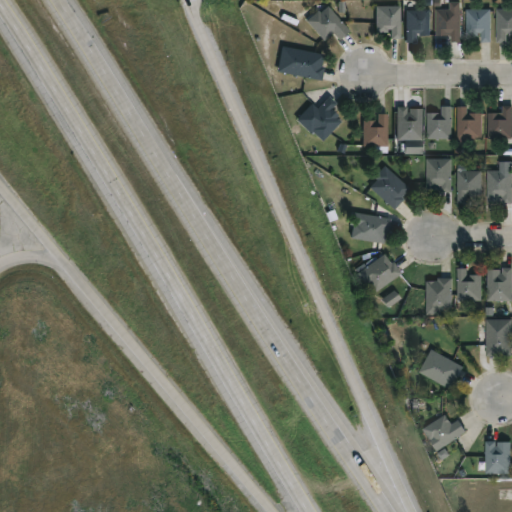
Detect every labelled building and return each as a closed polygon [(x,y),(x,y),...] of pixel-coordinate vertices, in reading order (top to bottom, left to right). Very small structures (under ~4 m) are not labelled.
[(327,6),(347,30),(336,39),(331,32),(321,40),(304,20),(316,10),(318,12),(326,5),(327,6)] [(399,5),(399,38),(389,38),(389,29),(387,29),(387,31),(374,31),(374,5),(399,5)] [(429,9),(429,35),(418,35),(418,32),(414,32),(414,41),(405,41),(405,9),(429,9)] [(488,10),(489,42),(480,42),(480,32),(477,32),(477,35),(465,35),(465,9),(488,10)] [(511,9),(511,35),(509,35),(509,32),(505,32),(505,42),(496,42),(495,9),(511,9)] [(459,10),(459,41),(449,41),(449,32),(445,32),(445,35),(435,35),(434,10),(459,10)] [(321,78),(320,80),(287,74),(289,62),(286,62),(289,47),(322,53),(320,64),(323,65),(321,78)] [(340,120),(322,140),(309,128),(311,125),(304,119),(328,94),(335,102),(329,108),(336,114),(334,115),(340,120)] [(405,107),(420,107),(420,138),(395,139),(395,105),(404,105),(405,107)] [(450,106),(450,139),(426,139),(426,112),(438,112),(438,114),(441,114),(441,105),(450,106)] [(466,106),(466,114),(468,114),(468,112),(480,112),(480,138),(466,138),(466,144),(457,144),(456,105),(466,106)] [(511,106),(511,138),(487,138),(487,112),(499,112),(499,114),(501,114),(501,105),(511,106)] [(386,112),(386,145),(361,145),(362,118),(373,118),(373,121),(376,121),(376,112),(386,112)] [(450,158),(450,192),(440,192),(440,186),(438,186),(438,190),(425,190),(425,158),(450,158)] [(394,206),(392,207),(369,186),(375,178),(372,176),(383,164),(407,186),(399,196),(400,198),(394,206)] [(511,170),(511,203),(502,203),(502,197),(499,197),(499,202),(487,202),(486,169),(511,170)] [(481,170),(481,196),(470,196),(470,194),(466,194),(466,203),(456,203),(456,170),(481,170)] [(389,219),(387,232),(384,231),(382,242),(350,236),(352,221),(355,222),(357,211),(389,217),(389,219)] [(381,252),(388,262),(391,261),(399,272),(373,291),(367,282),(364,284),(355,272),(357,271),(354,267),(361,262),(362,263),(381,252)] [(511,267),(511,301),(487,301),(487,269),(500,269),(500,273),(502,273),(502,267),(511,267)] [(466,268),(466,277),(469,277),(469,275),(481,275),(481,301),(457,301),(456,268),(466,268)] [(439,315),(425,315),(426,280),(437,280),(437,277),(451,278),(450,311),(440,310),(439,315)] [(490,356),(485,356),(485,319),(511,319),(510,355),(490,356)] [(453,380),(449,389),(417,371),(430,348),(461,366),(453,380)] [(443,414),(450,424),(458,419),(465,431),(437,449),(432,440),(430,442),(421,428),(443,414)] [(495,441),(495,446),(497,446),(497,442),(510,442),(510,473),(485,474),(485,441),(495,441)]
